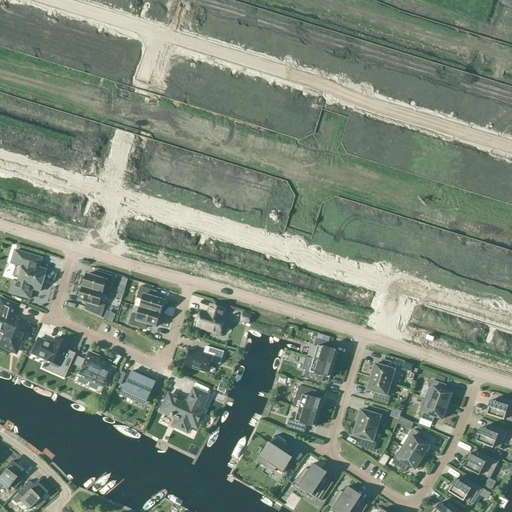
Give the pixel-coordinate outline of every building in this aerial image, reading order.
[(419,0),(415,15),(444,24),(449,9),(431,4),(432,2),(423,0),(419,0)] [(511,0),(502,0),(500,9),(511,12),(511,0)] [(203,6),(199,20),(215,25),(213,30),(225,34),(229,23),(236,25),(238,17),(203,6)] [(0,31),(13,36),(16,24),(8,21),(10,13),(2,11),(2,10),(0,9),(0,31)] [(35,21),(31,37),(54,44),(52,51),(61,54),(67,35),(58,32),(59,28),(35,21)] [(244,24),(240,38),(266,46),(269,35),(276,37),(278,29),(254,22),(252,26),(244,24)] [(289,32),(284,46),(300,52),(299,56),(311,60),(314,49),(321,51),(324,43),(289,32)] [(75,42),(71,56),(78,58),(79,53),(103,61),(109,44),(85,36),(82,44),(75,42)] [(330,50),(325,65),(351,73),(355,61),(361,63),(363,56),(339,48),(338,53),(330,50)] [(374,59),(370,73),(386,78),(385,83),(396,87),(400,76),(407,78),(409,70),(374,59)] [(181,73),(178,83),(185,85),(181,99),(190,102),(195,87),(191,86),(196,71),(186,68),(184,74),(181,73)] [(205,80),(202,90),(209,93),(205,106),(214,109),(219,94),(215,93),(220,78),(210,75),(208,81),(205,80)] [(416,77),(411,91),(437,99),(440,88),(447,90),(449,82),(425,75),(423,79),(416,77)] [(229,87),(226,98),(233,100),(229,114),(238,116),(243,102),(239,101),(244,86),(234,83),(232,88),(229,87)] [(460,85),(455,99),(472,105),(470,109),(482,113),(485,102),(492,104),(495,96),(460,85)] [(253,95),(250,105),(257,108),(253,121),(262,124),(267,109),(263,108),(268,93),(258,90),(256,96),(253,95)] [(277,102),(274,113),(281,115),(277,128),(286,131),(291,117),(287,116),(292,101),(282,97),(280,103),(277,102)] [(501,103),(497,118),(511,122),(511,101),(510,101),(509,106),(501,103)] [(294,118),(290,132),(299,135),(303,122),(311,124),(314,114),(311,113),(313,107),(303,104),(298,119),(294,118)] [(356,127),(352,137),(360,139),(355,153),(365,156),(369,141),(366,140),(371,125),(361,122),(359,128),(356,127)] [(381,135),(378,145),(385,147),(381,161),(390,164),(395,149),(391,148),(396,133),(386,130),(384,136),(381,135)] [(407,143),(404,153),(411,155),(407,169),(416,172),(421,157),(417,156),(422,141),(412,138),(410,144),(407,143)] [(432,151),(429,161),(436,163),(432,177),(442,179),(446,165),(443,164),(447,149),(437,146),(436,151),(432,151)] [(458,158),(455,169),(462,171),(458,184),(467,187),(472,173),(468,172),(473,157),(463,153),(461,159),(458,158)] [(484,166),(480,177),(488,179),(483,192),(493,195),(497,181),(494,180),(499,164),(489,161),(487,167),(484,166)] [(39,268),(41,259),(15,251),(11,264),(22,267),(18,282),(14,281),(10,293),(30,299),(32,290),(40,292),(46,271),(39,268)] [(82,288),(102,294),(104,286),(110,287),(114,276),(99,271),(97,278),(86,274),(82,288)] [(142,300),(140,308),(160,314),(164,301),(152,298),(154,291),(140,287),(136,299),(142,300)] [(82,288),(78,301),(89,304),(88,311),(87,311),(101,317),(105,303),(99,302),(102,294),(82,288)] [(16,352),(25,330),(22,329),(21,326),(22,323),(12,318),(15,306),(1,300),(0,302),(0,328),(4,330),(7,338),(3,347),(16,352)] [(221,319),(224,310),(211,306),(208,315),(201,313),(196,327),(219,334),(224,320),(221,319)] [(160,314),(140,308),(138,316),(132,315),(128,326),(143,330),(145,324),(156,327),(160,314)] [(252,314),(243,312),(240,322),(249,324),(252,314)] [(53,345),(38,339),(31,354),(46,361),(60,367),(70,344),(56,338),(53,345)] [(313,359),(333,365),(337,352),(329,350),(331,344),(316,339),(314,346),(317,347),(313,359)] [(185,366),(207,372),(210,362),(219,365),(223,352),(205,347),(203,355),(189,350),(185,366)] [(109,366),(111,362),(89,352),(81,369),(82,369),(80,375),(108,387),(116,369),(109,366)] [(329,378),(333,365),(313,359),(310,372),(306,371),(304,378),(316,382),(318,375),(329,378)] [(374,364),(370,377),(390,383),(394,371),(397,372),(400,365),(388,361),(386,368),(374,364)] [(156,382),(131,371),(123,392),(147,402),(156,382)] [(390,383),(370,377),(366,390),(375,393),(372,400),(387,405),(390,397),(387,396),(390,383)] [(432,381),(425,399),(446,407),(451,394),(444,392),(446,386),(432,381)] [(227,386),(219,384),(218,391),(225,393),(227,386)] [(313,390),(298,386),(292,407),(298,409),(298,408),(318,415),(322,401),(311,398),(313,390)] [(210,395),(193,387),(186,401),(168,392),(159,412),(174,420),(171,427),(188,435),(192,428),(198,431),(207,411),(204,409),(210,395)] [(510,420),(511,415),(511,400),(499,397),(497,403),(490,401),(488,408),(489,408),(486,415),(504,420),(504,418),(510,420)] [(446,407),(425,399),(418,417),(432,423),(434,417),(441,420),(446,407)] [(356,423),(376,429),(380,417),(386,418),(388,411),(374,407),(372,414),(360,410),(356,423)] [(318,415),(298,408),(298,409),(295,421),(289,419),(286,428),(304,433),(306,425),(314,428),(318,415)] [(372,442),(376,429),(356,423),(352,436),(364,440),(361,447),(373,451),(376,443),(372,442)] [(488,431),(480,428),(478,435),(476,442),(492,449),(493,447),(499,449),(507,432),(490,425),(488,431)] [(402,446),(421,458),(429,447),(422,443),(425,437),(412,430),(402,446)] [(283,454),(289,445),(276,436),(260,460),(281,475),(291,460),(283,454)] [(414,470),(421,458),(402,446),(392,463),(404,471),(408,465),(414,470)] [(476,458),(469,454),(465,461),(466,461),(463,468),(479,476),(480,474),(486,477),(495,460),(479,452),(476,458)] [(21,470),(10,462),(0,475),(0,486),(5,491),(9,486),(14,490),(24,476),(19,473),(21,470)] [(324,477),(326,473),(313,464),(308,471),(306,469),(307,468),(294,482),(321,500),(333,483),(324,477)] [(461,484),(455,480),(451,486),(452,486),(448,492),(463,502),(464,500),(470,504),(480,488),(465,478),(461,484)] [(33,485),(29,481),(17,492),(21,497),(17,501),(27,510),(45,492),(35,482),(33,485)] [(358,500),(361,496),(347,487),(342,493),(341,492),(342,491),(341,491),(328,505),(339,511),(362,511),(367,506),(358,500)] [(445,508),(439,504),(434,509),(435,510),(433,511),(461,511),(449,503),(445,508)]
